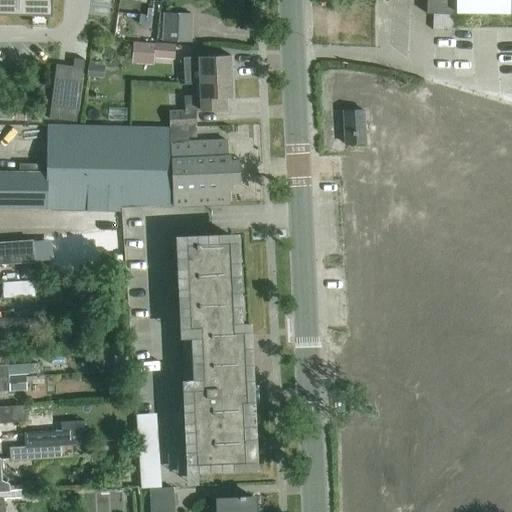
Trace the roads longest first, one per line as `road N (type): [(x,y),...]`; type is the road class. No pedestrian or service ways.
road 1 (residential): [(313,511),(289,0)]
road 2 (unknown): [(438,463),(403,405),(305,357)]
